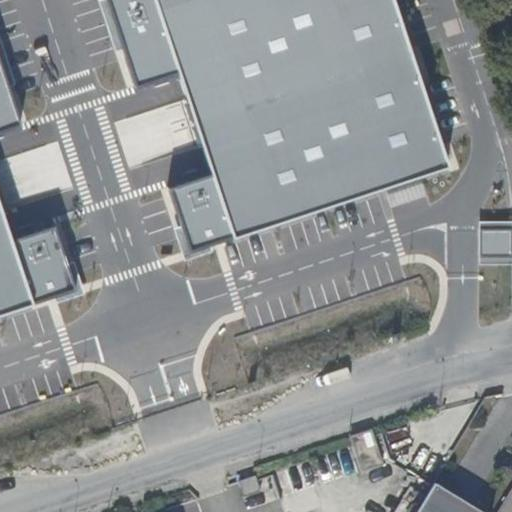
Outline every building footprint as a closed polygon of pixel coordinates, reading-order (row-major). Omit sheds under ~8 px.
[(164,71),(191,180),(155,188),(176,246),(441,160),(388,0),(92,0),(121,86),(164,71)] [(0,311),(62,293),(41,232),(0,242),(0,127),(10,124),(0,86),(0,311)] [(499,229),(493,228),(487,229),(483,232),(480,236),(478,240),(478,244),(479,248),(481,252),(484,255),(487,258),(492,259),(496,259),(500,258),(506,251),(508,247),(508,243),(507,239),(506,235),(503,231),(499,229)] [(361,432),(341,439),(351,471),(370,464),(361,432)] [(511,511),(511,472),(487,511),(511,511)] [(251,494),(246,477),(230,482),(235,499),(251,494)] [(467,511),(423,485),(406,511),(467,511)]
